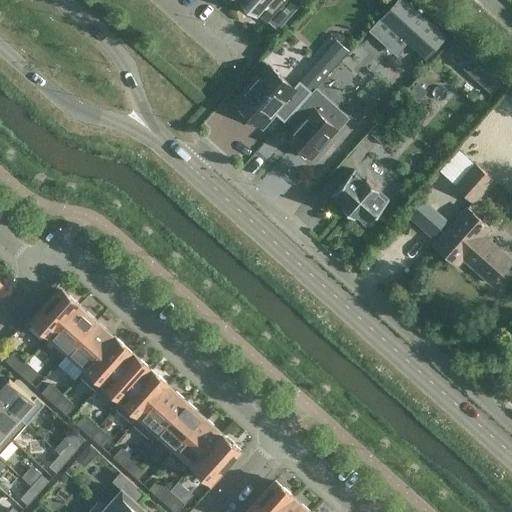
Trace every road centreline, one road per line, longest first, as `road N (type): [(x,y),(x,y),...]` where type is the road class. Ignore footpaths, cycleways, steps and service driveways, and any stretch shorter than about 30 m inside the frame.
road 1 (tertiary): [(511,454),(191,167)]
road 2 (residential): [(511,422),(210,152),(191,167)]
road 3 (residential): [(40,270),(59,248),(279,437)]
road 4 (tertiary): [(0,44),(75,109),(155,134)]
road 5 (tertiary): [(155,134),(121,54),(60,0)]
